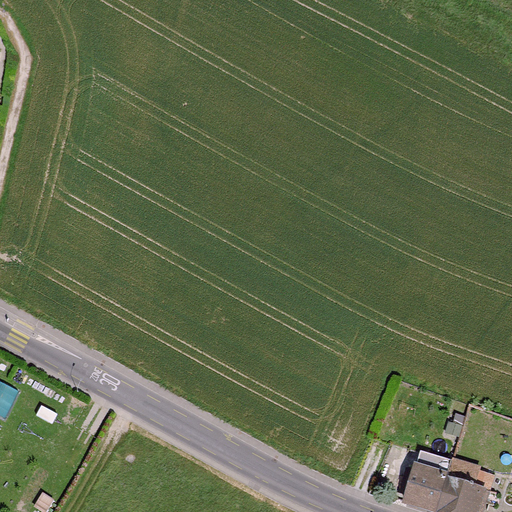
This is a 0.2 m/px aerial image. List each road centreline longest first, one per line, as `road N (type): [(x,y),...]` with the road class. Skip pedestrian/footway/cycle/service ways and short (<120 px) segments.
road 1 (tertiary): [(0,326),(353,511)]
road 2 (track): [(0,178),(27,59),(0,8)]
